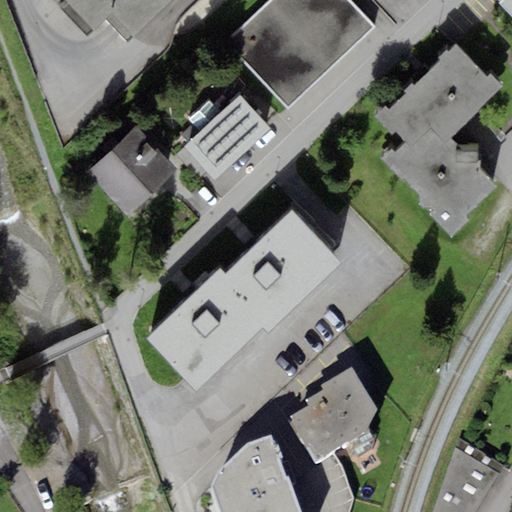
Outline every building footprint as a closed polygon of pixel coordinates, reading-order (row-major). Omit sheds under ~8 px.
[(66,0),(94,29),(105,19),(128,44),(174,0),(66,0)] [(288,110),(375,26),(348,0),(272,0),(225,46),(288,110)] [(511,0),(505,0),(500,5),(511,17),(511,0)] [(385,106),(374,116),(393,136),(397,131),(407,141),(425,160),(449,137),(502,86),(490,74),(487,78),(456,46),(449,52),(445,49),(438,56),(442,60),(414,87),(411,83),(403,91),(406,94),(389,110),(385,106)] [(213,179),(270,128),(241,96),(220,114),(209,102),(187,121),(198,133),(184,146),(213,179)] [(128,215),(176,170),(136,128),(88,173),(128,215)] [(458,152),(449,137),(425,160),(407,141),(395,151),(391,148),(383,155),(387,157),(383,160),(437,212),(429,217),(452,238),(468,221),(463,217),(495,186),(477,169),(479,152),(458,152)] [(262,327),(268,334),(341,264),(292,212),(226,275),(218,282),(262,327)] [(221,269),(147,339),(196,390),(262,327),(218,282),(226,275),(221,269)] [(324,392),(307,401),(310,405),(290,416),(316,463),(348,445),(352,453),(360,456),(371,449),(374,439),(369,428),(378,412),(353,368),(321,386),(324,392)] [(300,511),(272,436),(248,444),(221,469),(211,486),(219,511),(300,511)] [(472,511),(502,468),(459,439),(433,511),(472,511)]
